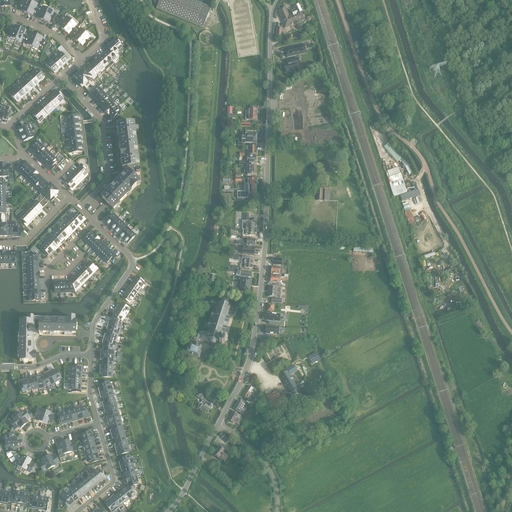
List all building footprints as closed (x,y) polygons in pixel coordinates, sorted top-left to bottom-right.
[(23,12),(27,14),(32,3),(26,1),(26,2),(23,0),(19,9),(22,10),(23,10),(24,11),(23,12)] [(159,0),(156,9),(203,28),(211,8),(190,0),(159,0)] [(33,15),(36,16),(40,8),(37,7),(37,5),(32,3),(27,14),(31,16),(32,14),(33,14),(33,15)] [(296,12),(289,15),(285,7),(278,11),(285,28),(305,20),(298,5),(293,6),(296,12)] [(40,8),(36,16),(39,18),(39,17),(41,18),(40,20),(44,21),(48,10),(43,8),(42,9),(40,8)] [(48,10),(44,21),(47,23),(48,21),(49,22),(53,24),(56,15),(53,14),(54,12),(48,10)] [(61,29),(64,31),(72,22),(67,18),(67,19),(64,17),(58,24),(61,27),(61,26),(62,27),(61,29)] [(69,34),(72,36),(78,29),(76,27),(76,26),(72,22),(64,31),(67,34),(68,32),(70,33),(69,34)] [(10,38),(16,40),(21,29),(17,28),(16,29),(15,29),(15,28),(12,27),(8,35),(11,37),(10,38)] [(25,43),(28,34),(25,33),(23,33),(24,31),(21,29),(16,40),(21,43),(22,41),(25,43)] [(80,31),(78,29),(72,36),(75,38),(76,39),(75,40),(78,43),(86,34),(81,30),(80,31)] [(27,45),(32,47),(37,36),(33,35),(33,37),(31,36),(31,35),(28,34),(25,43),(27,44),(27,45)] [(86,34),(78,43),(81,45),(82,44),(83,45),(86,48),(92,41),(89,38),(90,37),(86,34)] [(37,36),(32,47),(38,50),(38,49),(41,50),(45,41),(42,40),(41,40),(40,40),(41,38),(37,36)] [(114,43),(111,45),(119,52),(122,49),(122,48),(119,44),(120,43),(116,39),(113,42),(114,43)] [(119,52),(111,45),(107,48),(109,51),(109,50),(114,56),(115,56),(118,53),(119,54),(120,53),(119,52)] [(306,54),(304,45),(285,49),(287,58),(306,54)] [(109,50),(109,51),(105,54),(112,62),(113,62),(117,58),(115,56),(114,56),(109,50)] [(60,55),(57,58),(64,66),(66,64),(67,66),(69,65),(67,63),(68,62),(61,54),(60,55)] [(112,62),(105,54),(101,58),(109,66),(112,62)] [(57,58),(56,59),(52,62),(59,70),(61,68),(63,70),(64,69),(63,67),(64,66),(57,58)] [(101,58),(98,61),(97,61),(104,69),(105,69),(109,66),(101,58)] [(284,65),(286,73),(297,71),(296,65),(299,65),(298,58),(287,61),(288,64),(284,65)] [(98,61),(97,60),(93,64),(93,65),(100,73),(104,69),(97,61),(98,61)] [(51,69),(55,74),(59,70),(52,62),(49,65),(48,66),(49,68),(50,70),(51,69)] [(96,76),(97,76),(100,73),(93,65),(89,69),(96,76)] [(89,69),(86,72),(85,72),(92,80),(96,77),(97,78),(98,77),(97,76),(96,76),(89,69)] [(84,79),(88,84),(92,80),(85,72),(86,72),(84,70),(80,74),(84,79)] [(33,75),(40,83),(44,79),(40,74),(41,74),(39,72),(37,71),(36,72),(33,75)] [(84,79),(80,74),(76,78),(79,82),(78,83),(79,85),(82,88),(84,87),(88,84),(84,79)] [(29,78),(28,79),(35,87),(37,86),(38,87),(39,86),(38,85),(40,83),(33,75),(29,78)] [(27,80),(24,83),(31,91),(33,89),(34,91),(36,90),(34,88),(35,87),(28,79),(27,80)] [(84,87),(91,95),(99,88),(99,87),(92,80),(88,84),(84,87)] [(29,93),(31,91),(24,83),(20,86),(19,87),(26,95),(28,94),(29,96),(31,94),(29,93)] [(19,88),(15,91),(22,99),(24,97),(25,99),(27,98),(25,96),(26,95),(19,87),(19,88)] [(91,95),(95,99),(102,92),(102,91),(99,88),(91,95)] [(13,99),(17,103),(22,99),(15,91),(11,94),(10,95),(12,97),(11,97),(13,99)] [(55,95),(53,97),(60,104),(64,101),(63,100),(60,96),(62,95),(58,91),(54,94),(55,95)] [(103,92),(102,92),(95,99),(98,103),(106,96),(103,92)] [(98,103),(102,107),(110,100),(109,99),(106,96),(98,103)] [(60,105),(60,104),(53,97),(49,100),(56,108),(60,105)] [(56,108),(49,100),(45,104),(52,112),(52,111),(56,108)] [(102,107),(105,111),(113,104),(110,100),(102,107)] [(45,104),(41,107),(48,115),(52,112),(45,104)] [(105,111),(108,116),(109,115),(117,108),(117,107),(113,104),(105,111)] [(249,115),(257,115),(257,109),(256,109),(256,106),(250,106),(250,109),(249,109),(249,115)] [(0,120),(0,121),(1,120),(2,120),(3,115),(7,116),(9,108),(5,107),(5,109),(0,107),(0,120)] [(48,115),(41,107),(37,111),(44,119),(48,115)] [(117,108),(109,115),(113,119),(116,116),(117,116),(121,113),(121,112),(117,108)] [(40,123),(44,119),(37,111),(33,115),(36,118),(35,119),(39,123),(40,123)] [(102,198),(114,209),(133,190),(138,185),(141,182),(139,169),(135,129),(134,124),(118,125),(118,131),(120,149),(121,152),(121,153),(121,156),(123,170),(123,171),(123,176),(102,198)] [(31,131),(29,126),(23,129),(23,128),(21,129),(21,130),(19,130),(20,132),(20,134),(21,136),(31,132),(31,131)] [(32,133),(31,132),(21,136),(22,138),(23,140),(24,142),(26,141),(26,142),(28,141),(28,140),(34,138),(32,133)] [(242,140),(238,140),(238,146),(244,146),(244,144),(256,144),(257,134),(245,134),(245,138),(242,138),(242,140)] [(32,151),(35,153),(42,146),(39,142),(38,143),(34,146),(32,144),(28,148),(31,152),(32,151)] [(384,147),(397,162),(399,161),(411,175),(414,172),(390,142),(384,147)] [(35,153),(39,157),(46,150),(46,149),(42,146),(35,153)] [(249,151),(248,157),(254,157),(254,155),(256,155),(256,147),(246,147),(246,151),(249,151)] [(47,150),(46,150),(39,157),(43,161),(50,153),(47,150)] [(50,153),(43,161),(46,165),(54,157),(50,153)] [(58,161),(54,158),(54,157),(46,165),(49,167),(48,168),(51,171),(55,167),(54,165),(57,162),(58,161)] [(28,165),(25,162),(21,166),(22,168),(19,171),(18,172),(22,175),(22,176),(30,168),(27,166),(28,165)] [(3,171),(3,178),(8,177),(8,179),(12,179),(12,171),(9,171),(8,165),(7,165),(7,164),(2,165),(2,166),(3,171)] [(79,169),(77,171),(83,178),(84,179),(85,178),(88,175),(87,174),(84,171),(85,169),(81,165),(78,168),(79,169)] [(247,166),(247,176),(256,175),(256,166),(247,166)] [(23,176),(26,179),(33,172),(30,168),(22,176),(23,176)] [(38,175),(34,171),(33,172),(26,179),(29,183),(30,183),(37,176),(38,175)] [(84,179),(83,178),(77,171),(73,175),(80,182),(84,179)] [(80,182),(73,175),(69,179),(76,185),(77,186),(80,182)] [(30,183),(34,187),(41,179),(37,176),(30,183)] [(37,190),(38,191),(45,183),(41,179),(34,187),(37,190)] [(76,187),(77,186),(76,185),(69,179),(65,183),(69,186),(68,187),(72,191),(76,187)] [(45,183),(38,191),(41,194),(42,193),(49,187),(45,183)] [(42,193),(46,197),(50,193),(54,189),(50,185),(49,187),(42,193)] [(257,185),(248,185),(248,189),(245,189),(244,189),(244,191),(245,191),(245,192),(237,193),(237,198),(248,198),(248,195),(256,194),(256,189),(257,189),(257,185)] [(46,197),(50,201),(51,203),(54,200),(54,199),(56,198),(55,197),(58,193),(54,189),(50,193),(46,197)] [(418,190),(400,196),(402,202),(420,196),(418,190)] [(41,194),(35,201),(42,209),(50,201),(46,197),(42,193),(41,194)] [(35,202),(31,205),(31,206),(39,213),(42,209),(35,201),(34,202),(35,202)] [(408,203),(402,205),(405,213),(410,211),(408,203)] [(31,206),(27,209),(35,217),(39,213),(31,206)] [(24,213),(23,213),(31,221),(35,217),(27,209),(24,213)] [(23,213),(23,214),(20,217),(21,218),(20,218),(24,221),(22,223),(26,227),(30,224),(29,223),(31,221),(23,213)] [(72,217),(79,225),(81,222),(82,223),(85,220),(81,216),(80,217),(76,214),(75,214),(72,217)] [(243,230),(256,231),(257,225),(246,225),(246,222),(248,222),(249,215),(244,214),(243,224),(244,224),(243,230)] [(110,226),(111,227),(118,219),(114,216),(114,215),(112,217),(111,216),(110,218),(106,223),(107,224),(110,226)] [(71,218),(68,221),(75,228),(79,225),(72,217),(71,218)] [(112,229),(111,231),(112,232),(114,230),(115,231),(122,224),(122,223),(118,219),(111,227),(111,228),(112,229)] [(64,225),(72,232),(75,228),(68,221),(65,225),(64,225)] [(118,235),(119,235),(127,228),(123,224),(122,224),(115,231),(116,232),(114,234),(116,235),(117,234),(118,235)] [(64,225),(60,229),(68,236),(72,232),(64,225)] [(131,232),(130,231),(127,228),(119,235),(120,236),(121,237),(119,239),(121,240),(122,239),(123,240),(131,232)] [(57,233),(64,240),(68,236),(60,229),(57,232),(57,233)] [(134,235),(131,232),(123,240),(124,241),(127,243),(128,244),(132,240),(133,240),(134,238),(135,236),(134,235)] [(60,244),(64,240),(57,233),(56,233),(53,237),(60,244)] [(87,245),(95,237),(91,233),(87,237),(87,236),(83,240),(83,241),(87,244),(87,245)] [(49,240),(57,248),(60,244),(53,237),(49,240)] [(88,245),(91,248),(99,241),(95,237),(87,245),(88,245)] [(45,244),(53,252),(57,248),(49,240),(49,241),(45,244)] [(95,252),(102,245),(99,241),(91,248),(95,252)] [(42,248),(41,248),(41,249),(45,253),(45,252),(49,256),(53,252),(45,244),(42,248)] [(99,256),(106,248),(102,245),(95,252),(96,253),(99,256)] [(242,255),(254,256),(255,248),(243,247),(242,255)] [(110,252),(106,248),(99,256),(102,259),(103,260),(110,252)] [(103,260),(106,263),(107,262),(108,263),(111,259),(112,261),(116,257),(113,254),(112,254),(110,252),(103,260)] [(27,258),(27,263),(28,263),(38,263),(38,259),(39,259),(39,254),(33,255),(33,257),(28,258),(27,258)] [(89,263),(85,267),(93,274),(97,270),(98,269),(94,265),(93,266),(89,263)] [(93,274),(85,267),(82,271),(89,278),(93,274)] [(271,275),(279,275),(280,268),(272,267),(271,275)] [(86,281),(89,278),(82,271),(78,274),(85,282),(86,281)] [(85,282),(78,274),(74,278),(82,286),(85,282)] [(132,283),(141,289),(144,284),(143,283),(144,282),(136,277),(132,283)] [(278,281),(282,281),(282,278),(279,277),(271,277),(270,283),(271,283),(270,286),(275,287),(276,283),(278,284),(278,281)] [(82,286),(74,278),(70,282),(75,291),(77,289),(78,290),(82,286)] [(240,291),(250,292),(251,280),(242,279),(240,291)] [(55,293),(60,293),(60,283),(57,283),(57,282),(52,282),(52,288),(54,288),(55,292),(55,293)] [(75,291),(70,282),(65,282),(66,293),(71,292),(71,291),(74,291),(75,291)] [(129,287),(138,293),(141,289),(132,283),(129,287)] [(138,293),(129,287),(126,292),(135,298),(138,293)] [(269,297),(277,298),(278,288),(270,287),(269,297)] [(135,298),(126,292),(122,298),(129,303),(131,302),(135,298)] [(190,344),(188,350),(187,349),(185,355),(186,355),(185,358),(192,361),(193,358),(199,360),(201,354),(200,354),(202,348),(198,347),(199,346),(198,346),(198,345),(197,345),(200,338),(200,337),(200,336),(201,336),(201,335),(202,335),(203,335),(204,335),(208,336),(208,337),(207,337),(208,338),(209,338),(208,340),(209,341),(209,340),(210,341),(210,342),(210,343),(211,344),(212,344),(212,345),(213,345),(214,345),(214,344),(215,344),(216,343),(217,343),(218,343),(219,344),(222,345),(224,344),(225,341),(223,338),(225,334),(227,329),(226,329),(228,324),(230,319),(229,319),(231,313),(231,312),(235,314),(236,309),(231,307),(230,306),(228,306),(228,305),(228,304),(228,303),(227,303),(227,302),(226,302),(225,302),(225,301),(224,302),(223,302),(222,302),(222,303),(221,304),(221,303),(221,304),(218,303),(213,301),(212,301),(211,301),(210,302),(209,303),(209,304),(210,305),(210,306),(211,306),(215,308),(214,309),(213,314),(212,314),(211,319),(210,323),(209,323),(209,324),(207,323),(206,327),(208,328),(208,329),(207,333),(204,333),(203,332),(202,332),(201,333),(200,333),(200,334),(199,334),(198,335),(198,336),(197,339),(192,337),(190,344)] [(115,309),(126,316),(129,312),(128,312),(129,310),(123,305),(121,305),(120,307),(118,305),(115,309)] [(115,315),(113,318),(122,322),(123,320),(123,321),(126,316),(115,309),(112,314),(115,315)] [(271,325),(284,326),(284,321),(280,321),(280,315),(267,314),(267,321),(271,322),(271,325)] [(77,330),(77,326),(76,326),(76,320),(75,320),(75,318),(68,318),(68,319),(35,319),(21,318),(20,330),(20,329),(20,333),(20,339),(20,351),(20,362),(23,362),(24,363),(28,363),(28,362),(32,362),(32,360),(34,360),(36,360),(36,354),(34,354),(35,340),(35,337),(35,335),(34,335),(37,333),(39,333),(39,335),(39,336),(76,336),(76,331),(77,330)] [(109,320),(108,325),(120,329),(122,324),(121,324),(122,322),(113,318),(112,321),(109,320)] [(108,333),(117,336),(118,334),(119,334),(120,329),(108,325),(106,330),(109,331),(108,333)] [(265,334),(278,335),(279,328),(266,327),(265,334)] [(117,336),(108,333),(107,335),(105,334),(103,339),(116,343),(117,338),(117,336)] [(103,348),(113,349),(114,347),(114,348),(116,343),(103,339),(102,344),(104,344),(103,348)] [(113,349),(103,348),(103,351),(101,351),(100,356),(113,357),(114,352),(113,352),(113,349)] [(314,355),(309,357),(312,364),(317,361),(314,355)] [(287,367),(291,375),(297,372),(293,364),(287,367)] [(49,372),(55,383),(59,381),(59,380),(61,379),(57,372),(57,371),(54,372),(53,369),(49,372)] [(280,376),(289,392),(297,387),(288,371),(280,376)] [(44,377),(47,387),(50,385),(51,386),(55,383),(49,372),(44,374),(46,376),(44,377)] [(36,377),(39,389),(44,388),(44,387),(47,387),(44,377),(41,378),(41,375),(36,377)] [(32,380),(30,381),(32,390),(34,390),(39,389),(36,377),(31,378),(32,380)] [(32,390),(30,381),(27,381),(27,379),(20,381),(22,387),(23,392),(32,390)] [(98,389),(99,394),(112,390),(111,386),(110,386),(109,383),(100,386),(100,388),(98,389)] [(250,395),(254,397),(257,393),(254,392),(252,390),(253,389),(249,386),(246,392),(250,395)] [(284,395),(289,403),(302,397),(297,387),(289,392),(284,395)] [(113,395),(112,390),(99,394),(101,399),(103,398),(104,400),(113,397),(112,395),(113,395)] [(250,395),(246,392),(243,397),(249,401),(252,396),(254,398),(254,397),(250,395)] [(289,403),(284,395),(284,394),(280,397),(277,392),(271,396),(269,395),(267,396),(267,397),(270,402),(268,403),(272,410),(285,402),(286,405),(289,403)] [(114,400),(113,397),(104,400),(104,402),(102,403),(103,408),(116,404),(114,399),(114,400)] [(199,410),(207,415),(210,410),(212,410),(213,408),(213,406),(212,406),(213,406),(205,401),(205,402),(203,401),(200,404),(199,403),(199,404),(200,405),(198,407),(200,409),(199,410)] [(240,415),(243,416),(244,415),(243,415),(247,409),(244,408),(245,405),(238,401),(234,409),(241,413),(240,415)] [(107,412),(108,414),(117,411),(116,409),(117,409),(116,404),(103,408),(105,413),(107,412)] [(80,409),(83,419),(90,417),(88,410),(87,410),(86,407),(80,409)] [(32,414),(32,418),(35,418),(38,419),(37,420),(39,421),(38,422),(43,423),(46,412),(38,409),(36,413),(32,414)] [(75,410),(78,420),(83,419),(80,409),(76,410),(75,410)] [(117,411),(108,414),(108,416),(106,417),(107,422),(120,418),(118,413),(117,411)] [(290,417),(298,431),(308,425),(301,411),(290,417)] [(17,417),(24,426),(28,423),(27,423),(28,422),(27,421),(29,419),(32,418),(32,414),(27,415),(24,412),(17,417)] [(46,412),(43,423),(47,424),(47,423),(48,424),(49,423),(52,424),(55,415),(46,412)] [(234,422),(239,425),(241,421),(239,420),(241,416),(234,412),(229,421),(233,423),(234,422)] [(68,423),(65,413),(59,415),(60,416),(58,416),(60,425),(68,423)] [(11,431),(15,432),(16,430),(18,428),(19,429),(20,428),(21,429),(24,426),(17,417),(10,423),(13,426),(11,431)] [(120,418),(107,422),(109,426),(111,426),(112,428),(121,425),(120,423),(121,423),(120,418)] [(110,431),(111,435),(124,432),(122,427),(121,425),(112,428),(112,430),(110,431)] [(255,433),(264,443),(270,439),(261,428),(255,433)] [(5,435),(6,444),(17,443),(17,439),(15,439),(15,437),(14,438),(14,435),(15,432),(11,431),(9,435),(5,435)] [(82,436),(83,441),(93,438),(91,431),(84,433),(84,435),(82,436)] [(115,440),(116,442),(125,439),(124,437),(125,437),(124,432),(111,435),(112,440),(115,440)] [(93,438),(83,441),(84,445),(84,446),(95,443),(93,438)] [(125,439),(116,442),(116,444),(114,444),(115,449),(128,446),(126,441),(125,441),(125,439)] [(65,443),(68,454),(77,451),(74,443),(71,443),(71,442),(69,443),(69,442),(65,443)] [(17,448),(17,443),(6,444),(6,453),(11,453),(13,457),(17,454),(15,452),(15,449),(16,449),(16,448),(17,448)] [(68,454),(65,443),(61,444),(61,445),(59,445),(60,447),(57,447),(59,456),(68,454)] [(85,447),(86,451),(96,449),(95,443),(84,446),(84,445),(81,446),(82,448),(85,447)] [(128,446),(115,449),(116,454),(119,453),(120,456),(121,455),(129,453),(128,451),(129,450),(128,446)] [(223,461),(225,463),(225,462),(229,457),(224,452),(225,451),(220,448),(213,456),(218,459),(222,462),(223,461)] [(96,449),(86,451),(87,457),(97,454),(96,449)] [(14,465),(22,469),(27,459),(23,457),(23,458),(22,457),(21,458),(19,457),(17,454),(13,457),(16,461),(14,465)] [(97,454),(87,457),(89,462),(90,462),(91,463),(100,461),(97,454)] [(46,458),(52,468),(59,464),(55,456),(52,458),(52,456),(50,457),(50,456),(46,458)] [(119,463),(120,467),(133,464),(131,459),(130,459),(130,457),(122,459),(120,460),(121,462),(119,463)] [(40,465),(37,465),(37,469),(41,469),(45,475),(49,472),(48,470),(52,468),(46,458),(42,461),(43,461),(41,462),(42,463),(40,465)] [(31,461),(27,459),(22,469),(30,473),(32,469),(37,469),(37,465),(34,465),(31,463),(32,462),(31,462),(31,461)] [(134,469),(133,464),(120,467),(121,472),(124,472),(124,474),(134,471),(133,469),(134,469)] [(93,474),(100,483),(105,478),(100,471),(98,472),(97,471),(93,474)] [(134,471),(124,474),(125,476),(123,476),(124,481),(137,478),(135,473),(134,473),(134,471)] [(93,474),(89,478),(95,486),(100,483),(93,474)] [(84,482),(80,485),(87,493),(91,489),(85,481),(84,478),(82,480),(84,482)] [(89,478),(85,481),(91,489),(95,486),(89,478)] [(128,487),(134,489),(133,486),(138,485),(137,483),(138,483),(137,478),(124,481),(125,485),(127,486),(128,485),(128,487)] [(75,485),(74,486),(75,489),(72,491),(79,500),(83,496),(76,488),(77,487),(75,485)] [(80,485),(77,487),(76,488),(83,496),(87,493),(80,485)] [(124,487),(121,490),(129,500),(133,497),(133,496),(135,495),(132,491),(134,489),(128,487),(127,489),(126,488),(124,487)] [(117,496),(123,504),(125,502),(126,503),(129,500),(121,490),(117,493),(119,495),(117,496)] [(11,503),(12,503),(15,503),(15,502),(17,503),(17,504),(20,505),(22,494),(18,493),(19,492),(13,491),(13,493),(11,503)] [(68,495),(75,503),(79,500),(72,491),(68,495)] [(4,493),(2,504),(6,505),(6,503),(8,503),(7,504),(11,505),(12,503),(11,503),(13,493),(7,492),(7,493),(4,493)] [(22,494),(20,505),(24,506),(24,504),(26,504),(26,505),(29,505),(31,496),(31,494),(26,493),(25,494),(22,494)] [(75,503),(68,495),(64,498),(64,499),(63,500),(69,508),(75,503)] [(34,509),(38,510),(39,498),(36,498),(36,497),(31,496),(29,505),(29,507),(33,508),(33,507),(34,507),(34,509)] [(110,499),(118,509),(122,506),(121,505),(123,504),(117,496),(115,498),(114,496),(110,499)] [(39,498),(38,510),(41,510),(41,509),(43,509),(47,510),(49,498),(43,498),(43,499),(39,498)] [(118,509),(110,499),(106,502),(108,504),(106,505),(111,511),(112,511),(114,511),(118,509)]
